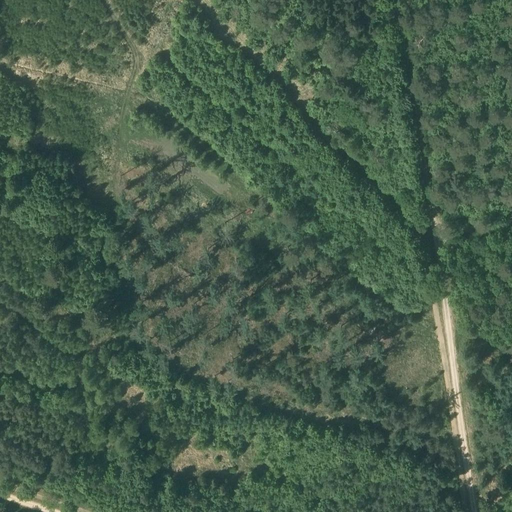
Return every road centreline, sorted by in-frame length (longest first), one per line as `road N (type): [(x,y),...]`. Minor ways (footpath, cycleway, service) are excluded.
road 1 (track): [(472,511),(429,227)]
road 2 (track): [(429,227),(397,0)]
